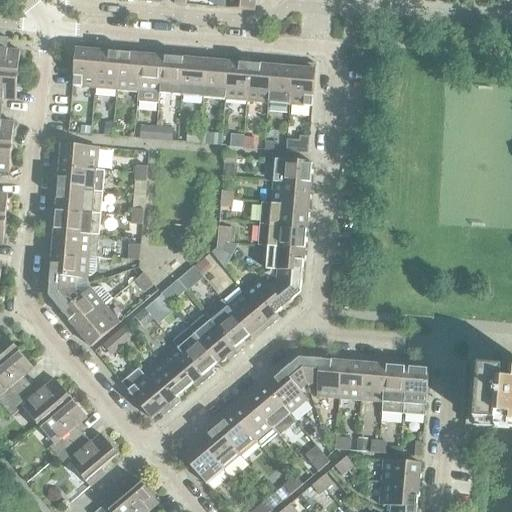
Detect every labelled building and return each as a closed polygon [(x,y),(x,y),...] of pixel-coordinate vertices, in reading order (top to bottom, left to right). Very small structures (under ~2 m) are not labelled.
[(255,0),(218,0),(217,9),(255,12),(255,0)] [(0,74),(18,76),(20,51),(7,50),(8,38),(0,37),(0,74)] [(96,89),(99,46),(92,45),(92,51),(77,50),(76,50),(73,87),(96,89)] [(106,46),(99,46),(96,89),(117,91),(120,53),(106,52),(106,46)] [(135,55),(120,53),(117,91),(139,92),(142,49),(136,49),(135,55)] [(142,49),(139,92),(160,94),(163,57),(149,56),(149,50),(142,49)] [(163,57),(160,94),(182,96),(185,53),(179,52),(178,58),(163,57)] [(185,53),(182,96),(204,98),(207,61),(192,60),(192,54),(185,53)] [(207,61),(204,98),(226,100),(229,57),(223,56),(222,62),(207,61)] [(236,57),(229,57),(226,100),(247,102),(250,65),(236,63),(236,57)] [(250,65),(247,102),(269,104),(272,60),(266,60),(265,66),(250,65)] [(279,61),(272,60),(269,104),(290,105),(293,68),(279,67),(279,61)] [(293,68),(290,105),(313,107),(316,64),(309,64),(308,70),(293,68)] [(18,76),(0,74),(0,110),(1,111),(2,100),(16,101),(18,76)] [(1,111),(0,110),(0,147),(12,148),(14,123),(0,122),(1,111)] [(105,123),(104,135),(112,136),(113,123),(105,123)] [(157,141),(158,127),(141,125),(140,139),(157,141)] [(174,128),(158,127),(157,141),(173,142),(174,128)] [(189,130),(187,143),(200,144),(202,130),(189,130)] [(214,132),(213,146),(222,146),(223,133),(214,132)] [(233,137),(233,147),(243,148),(244,137),(233,137)] [(246,137),(245,148),(258,149),(259,138),(246,137)] [(265,141),(265,150),(278,151),(278,142),(265,141)] [(309,154),(310,143),(290,141),(289,152),(309,154)] [(60,167),(97,171),(99,148),(62,145),(60,167)] [(12,148),(0,147),(0,172),(10,173),(12,148)] [(236,164),(236,156),(225,155),(225,163),(236,164)] [(274,182),(311,186),(313,163),(276,160),(274,182)] [(148,175),(148,167),(137,166),(136,174),(148,175)] [(97,171),(60,167),(58,189),(103,193),(105,171),(97,171)] [(147,183),(148,175),(136,174),(136,182),(147,183)] [(274,182),(272,204),(309,207),(311,186),(274,182)] [(58,189),(56,210),(101,214),(103,193),(58,189)] [(233,193),(222,192),(221,199),(233,200),(233,193)] [(232,208),(233,200),(221,199),(221,207),(232,208)] [(309,207),(272,204),(262,203),(260,225),(307,229),(309,207)] [(144,218),(145,210),(133,209),(133,217),(144,218)] [(101,214),(56,210),(54,232),(100,236),(101,214)] [(143,225),(144,218),(133,217),(132,225),(143,225)] [(307,229),(260,225),(258,246),(268,247),(305,250),(307,229)] [(230,236),(230,228),(219,227),(218,235),(230,236)] [(100,236),(54,232),(53,253),(98,257),(100,236)] [(229,243),(230,236),(218,235),(218,243),(229,243)] [(141,253),(142,246),(130,245),(130,253),(141,253)] [(305,250),(268,247),(266,270),(278,271),(277,281),(302,294),(305,250)] [(216,249),(212,253),(225,270),(232,257),(216,249)] [(53,253),(49,297),(75,289),(76,278),(88,279),(88,276),(90,276),(96,275),(98,257),(53,253)] [(140,261),(141,253),(130,253),(129,260),(140,261)] [(212,270),(204,261),(196,268),(204,277),(212,270)] [(141,286),(149,280),(145,274),(137,281),(141,286)] [(196,283),(189,274),(181,281),(188,289),(196,283)] [(262,279),(244,293),(272,326),(277,322),(274,317),(302,294),(277,281),(270,288),(262,279)] [(154,286),(149,280),(141,286),(146,292),(154,286)] [(75,289),(49,297),(77,330),(106,306),(113,300),(103,287),(97,287),(92,290),(91,289),(82,297),(75,289)] [(163,294),(162,294),(163,295),(169,303),(171,305),(177,300),(168,290),(163,294)] [(244,293),(228,307),(252,336),(263,326),(267,331),(272,326),(244,293)] [(158,313),(169,303),(163,295),(151,305),(158,313)] [(252,336),(228,307),(221,299),(205,313),(239,354),(244,350),(240,345),(252,336)] [(106,306),(77,330),(91,348),(120,324),(106,306)] [(154,319),(145,309),(135,317),(144,327),(154,319)] [(239,354),(205,313),(188,327),(219,363),(230,354),(234,358),(239,354)] [(219,363),(188,327),(172,341),(178,349),(206,382),(211,377),(207,373),(219,363)] [(131,340),(124,328),(113,337),(122,348),(131,340)] [(0,364),(18,349),(2,330),(0,331),(0,364)] [(122,348),(113,337),(103,345),(112,356),(122,348)] [(34,369),(18,349),(0,364),(0,393),(1,395),(0,395),(0,402),(4,408),(30,386),(23,378),(34,369)] [(206,382),(178,349),(162,363),(186,391),(197,382),(201,386),(206,382)] [(308,384),(299,358),(266,386),(290,415),(308,400),(300,391),(308,384)] [(343,362),(299,358),(308,384),(318,385),(317,397),(340,399),(343,362)] [(511,422),(511,361),(471,358),(465,425),(480,427),(491,427),(492,429),(497,429),(498,421),(502,422),(511,422)] [(364,364),(343,362),(340,399),(361,401),(364,364)] [(186,391),(162,363),(145,376),(173,410),(178,405),(174,401),(186,391)] [(386,366),(364,364),(361,401),(383,403),(386,366)] [(386,366),(383,403),(382,413),(403,415),(407,367),(386,366)] [(430,369),(407,367),(403,415),(426,417),(430,369)] [(173,410),(145,376),(139,369),(121,384),(152,420),(164,409),(168,414),(173,410)] [(38,395),(30,386),(4,408),(12,418),(24,408),(39,426),(71,399),(55,380),(38,395)] [(250,400),(277,433),(280,436),(297,423),(290,415),(266,386),(250,400)] [(71,399),(39,426),(54,444),(50,448),(58,457),(84,435),(77,427),(87,418),(71,399)] [(277,433),(250,400),(233,414),(257,443),(261,447),(277,433)] [(257,443),(233,414),(217,428),(241,457),(257,443)] [(217,428),(200,442),(224,471),(231,478),(247,464),(241,457),(217,428)] [(91,444),(84,435),(58,457),(66,467),(70,463),(82,477),(81,477),(90,488),(106,474),(101,469),(119,455),(102,435),(91,444)] [(343,451),(344,439),(336,439),(335,450),(343,451)] [(351,440),(344,439),(343,451),(350,451),(351,440)] [(224,471),(200,442),(183,457),(207,485),(224,471)] [(378,454),(379,443),(371,442),(371,446),(371,453),(378,454)] [(386,443),(379,443),(378,454),(386,454),(386,443)] [(400,456),(401,447),(391,446),(391,455),(400,456)] [(422,457),(423,446),(416,446),(415,457),(422,457)] [(330,462),(326,458),(323,454),(317,459),(324,467),(330,462)] [(347,457),(341,462),(348,471),(354,466),(347,457)] [(324,467),(317,459),(311,464),(318,472),(324,467)] [(382,483),(419,486),(421,464),(384,461),(382,483)] [(348,471),(341,462),(335,467),(342,476),(348,471)] [(308,480),(313,476),(307,469),(302,473),(308,480)] [(296,477),(290,481),(297,490),(303,485),(296,477)] [(324,477),(318,482),(325,490),(331,485),(324,477)] [(297,490),(290,481),(284,486),(291,495),(297,490)] [(325,490),(318,482),(312,486),(319,495),(325,490)] [(125,498),(121,493),(106,506),(110,511),(149,511),(159,504),(142,483),(125,498)] [(416,511),(419,486),(382,483),(380,506),(392,507),(391,511),(416,511)] [(280,504),(291,495),(284,486),(273,496),(280,504)]
